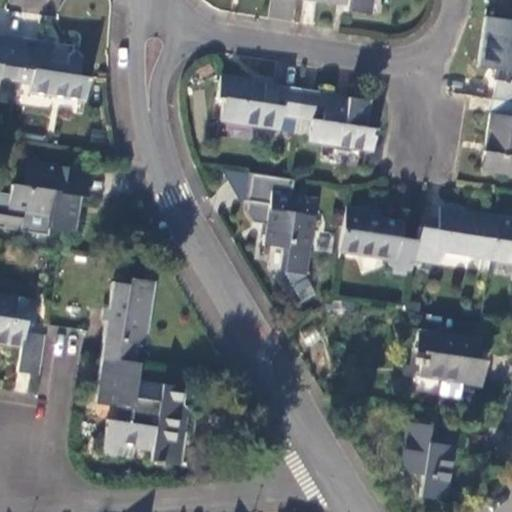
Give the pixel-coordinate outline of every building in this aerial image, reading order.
[(307,0),(346,5),(346,12),(373,14),(375,0),(307,0)] [(497,70),(492,99),(511,102),(511,21),(484,18),(478,67),(497,70)] [(0,82),(14,85),(17,68),(22,38),(0,34),(0,82)] [(51,43),(22,38),(17,68),(32,70),(29,93),(83,101),(88,76),(79,74),(81,58),(75,49),(66,57),(64,64),(48,61),(51,43)] [(284,117),(295,118),(300,90),(277,87),(278,83),(220,74),(216,97),(224,98),(221,118),(281,128),(284,117)] [(300,90),(295,118),(310,120),(306,141),(374,152),(378,131),(366,128),(372,102),(300,90)] [(511,102),(492,99),(481,171),(511,175),(511,102)] [(21,185),(12,184),(10,196),(0,194),(0,229),(21,232),(23,213),(47,217),(45,229),(72,234),(78,196),(82,195),(87,171),(27,161),(21,185)] [(265,224),(262,245),(285,248),(281,271),(304,275),(316,200),(291,196),(293,180),(250,174),(244,212),(252,222),(265,224)] [(346,206),(339,254),(387,259),(392,271),(412,274),(415,264),(418,238),(402,236),(404,219),(367,215),(368,209),(346,206)] [(421,217),(418,238),(415,264),(441,267),(446,254),(489,260),(497,214),(440,206),(438,219),(421,217)] [(511,216),(497,214),(489,260),(511,262),(511,216)] [(113,282),(103,356),(133,361),(135,347),(143,347),(154,283),(129,279),(128,283),(113,282)] [(40,374),(47,332),(32,329),(38,300),(0,293),(0,345),(21,349),(19,371),(40,374)] [(480,342),(416,331),(412,350),(421,353),(417,378),(480,387),(485,363),(477,361),(480,342)] [(137,381),(141,363),(133,361),(103,356),(96,403),(122,408),(120,423),(106,421),(101,453),(113,455),(116,445),(153,451),(152,462),(172,466),(178,433),(193,435),(197,418),(180,415),(184,390),(137,381)] [(467,430),(406,421),(399,476),(419,478),(416,499),(447,502),(456,448),(465,447),(467,430)]
